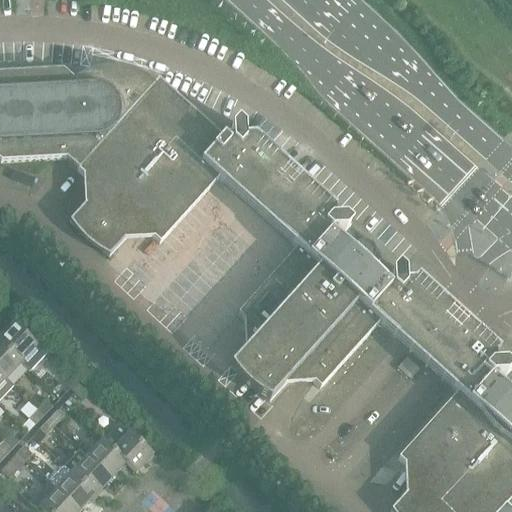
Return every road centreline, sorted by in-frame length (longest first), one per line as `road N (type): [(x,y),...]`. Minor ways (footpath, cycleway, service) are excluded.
road 1 (unclassified): [(458,286),(423,241),(269,107),(194,63),(123,42),(37,30),(0,34)]
road 2 (unclassified): [(297,476),(259,427),(38,219),(0,204)]
road 3 (secondary): [(251,0),(448,173)]
road 4 (secondary): [(511,169),(322,0)]
road 5 (unclassified): [(323,500),(490,311)]
road 6 (unclassified): [(458,286),(297,476)]
